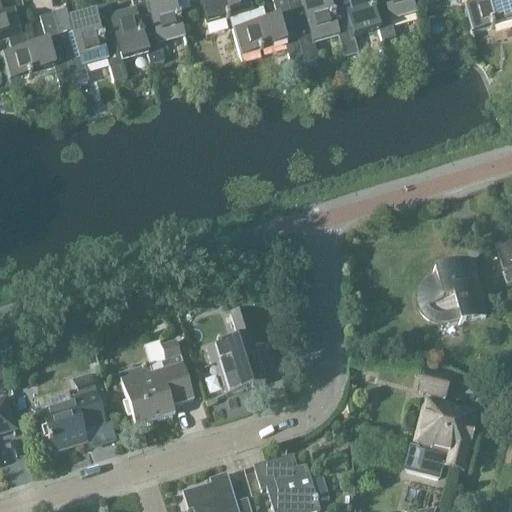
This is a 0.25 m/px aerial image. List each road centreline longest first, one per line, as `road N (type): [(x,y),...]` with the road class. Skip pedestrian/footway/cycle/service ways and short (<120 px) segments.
road 1 (residential): [(140,470),(299,415),(317,396),(318,216),(511,160)]
road 2 (residential): [(15,511),(140,470)]
